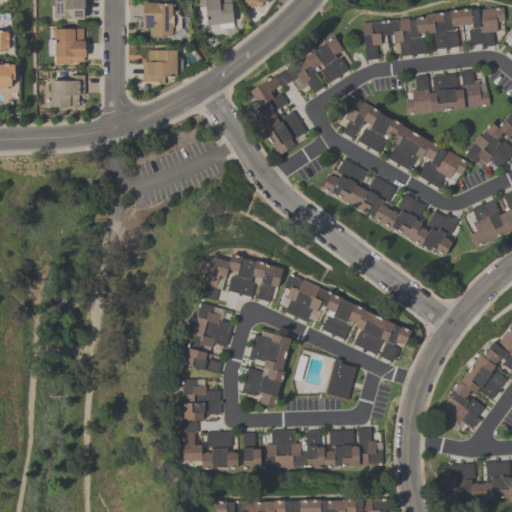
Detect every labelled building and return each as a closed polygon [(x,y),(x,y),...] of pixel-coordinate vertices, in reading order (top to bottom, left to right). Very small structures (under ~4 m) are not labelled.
[(83,0),(83,19),(67,19),(67,18),(53,18),(53,6),(48,6),(48,0),(83,0)] [(229,0),(232,22),(231,22),(232,27),(218,29),(218,24),(206,25),(204,6),(198,7),(197,0),(229,0)] [(259,7),(254,4),(251,8),(241,2),(241,0),(261,0),(263,1),(259,7)] [(171,3),(171,15),(172,15),(172,27),(171,27),(171,36),(148,36),(149,28),(141,28),(142,3),(171,3)] [(360,23),(383,20),(383,22),(384,21),(384,20),(407,18),(407,19),(414,18),(414,17),(424,16),(424,14),(448,12),(448,10),(469,8),(469,9),(477,9),(477,10),(501,7),(502,20),(495,20),(496,30),(491,31),(493,44),(481,46),(480,43),(468,44),(467,29),(471,29),(470,23),(450,25),(451,31),(455,31),(457,46),(433,49),(431,32),(416,34),(417,39),(420,38),(421,54),(399,56),(399,53),(393,54),(392,35),(379,36),(380,44),(375,45),(376,59),(364,60),(360,23)] [(511,57),(505,51),(511,44),(502,36),(511,24),(511,57)] [(82,28),(82,41),(84,41),(84,46),(84,57),(82,57),(82,62),(69,62),(69,64),(54,64),(54,56),(53,56),(53,28),(82,28)] [(0,31),(7,31),(7,33),(8,33),(8,50),(0,50),(0,31)] [(248,91),(324,42),(323,41),(332,35),(341,50),(333,55),(335,59),(339,57),(347,69),(327,83),(319,70),(322,68),(319,63),(317,64),(318,65),(314,67),(314,66),(311,68),(314,73),(316,72),(324,85),(312,92),(305,82),(301,84),(296,77),(291,81),(291,80),(281,87),(279,85),(271,90),(273,93),(270,95),(272,97),(280,91),(287,101),(277,108),(280,112),(276,114),(279,118),(291,111),(304,131),(290,140),(293,145),(277,155),(249,112),(258,106),(248,91)] [(141,84),(141,61),(146,61),(146,50),(176,50),(176,76),(163,76),(163,84),(141,84)] [(0,64),(13,64),(13,79),(11,79),(11,86),(4,86),(4,88),(0,88),(0,64)] [(488,105),(405,115),(403,101),(411,100),(410,91),(415,90),(413,77),(425,75),(427,93),(432,92),(430,76),(453,73),(455,89),(460,89),(458,71),(471,69),(472,82),(477,82),(478,92),(486,91),(488,105)] [(83,75),(83,107),(49,107),(49,80),(69,80),(69,75),(83,75)] [(466,162),(459,175),(458,174),(452,185),(442,179),(437,188),(416,175),(424,162),(427,164),(430,160),(422,155),(419,159),(415,156),(407,170),(386,158),(394,144),(389,141),(391,137),(384,132),(381,138),(384,140),(377,153),(356,141),(364,127),(366,124),(364,122),(364,121),(362,120),(351,138),(340,132),(347,121),(342,118),(347,110),(342,107),(350,94),(379,111),(378,112),(390,120),(391,118),(400,123),(400,124),(429,142),(430,140),(439,146),(438,147),(444,151),(445,149),(466,162)] [(511,131),(507,137),(501,132),(499,135),(500,135),(496,139),(496,138),(495,139),(499,143),(502,140),(511,149),(511,151),(497,168),(488,160),(484,163),(478,158),(474,163),(463,154),(464,153),(463,152),(470,143),(471,144),(473,143),(471,142),(477,135),(479,136),(483,130),(482,129),(489,121),(496,126),(502,119),(503,120),(511,109),(511,131)] [(319,188),(331,169),(335,172),(343,159),(364,171),(355,185),(364,190),(372,176),(394,188),(386,202),(391,204),(388,209),(391,211),(391,210),(393,211),(403,194),(424,206),(416,220),(421,223),(418,227),(421,228),(421,227),(423,228),(433,211),(444,217),(445,215),(456,221),(448,234),(444,232),(442,237),(443,238),(444,237),(448,240),(447,240),(450,242),(442,256),(433,251),(434,249),(428,246),(426,248),(419,245),(419,246),(410,241),(411,239),(390,227),(389,228),(371,218),(372,217),(330,192),(329,194),(319,188)] [(511,229),(474,248),(468,234),(475,231),(470,220),(474,218),(470,208),(481,203),(481,204),(492,199),(499,214),(508,210),(501,194),(511,190),(511,229)] [(211,256),(228,261),(230,253),(241,256),(240,257),(254,261),(255,260),(266,263),(265,264),(281,268),(276,287),(271,286),(267,301),(255,298),(261,278),(251,275),(249,281),(253,282),(249,297),(226,290),(230,276),(235,277),(236,271),(235,271),(234,272),(230,271),(230,269),(226,268),(220,290),(217,289),(213,300),(201,296),(204,285),(203,284),(211,256)] [(410,330),(403,345),(399,344),(395,342),(396,342),(394,341),(392,346),(395,347),(389,361),(378,356),(384,341),(380,339),(373,354),(351,344),(358,329),(354,327),(355,324),(346,320),(344,324),(348,326),(342,339),(320,329),(322,325),(319,324),(324,314),(324,315),(327,309),(323,307),(324,307),(318,304),(314,312),(310,310),(305,322),(283,312),(285,307),(277,304),(281,296),(284,298),(288,290),(282,287),(287,274),(301,280),(301,279),(318,287),(317,288),(340,298),(339,299),(352,305),(353,304),(363,308),(362,310),(399,326),(399,325),(410,330)] [(230,323),(224,346),(211,343),(210,347),(202,345),(200,351),(206,353),(204,357),(220,362),(216,375),(181,365),(187,347),(185,347),(194,316),(196,316),(200,302),(212,306),(210,312),(218,315),(217,319),(230,323)] [(434,416),(447,397),(446,396),(451,390),(450,389),(456,380),(458,382),(477,355),(479,356),(485,348),(485,349),(491,341),(495,344),(509,324),(511,326),(511,371),(500,363),(502,360),(498,358),(493,365),(494,366),(491,370),(503,379),(489,398),(479,391),(480,390),(478,388),(473,394),(468,390),(466,393),(467,393),(464,397),(463,398),(468,401),(470,398),(482,407),(475,417),(478,418),(471,428),(462,422),(455,431),(434,416)] [(254,334),(248,357),(253,359),(252,363),(262,365),(281,371),(289,339),(260,331),(259,336),(254,334)] [(332,362),(323,394),(345,400),(353,367),(332,362)] [(262,365),(281,371),(272,406),(258,403),(260,393),(256,391),(254,395),(240,391),(247,368),(260,372),(262,365)] [(182,419),(195,419),(201,419),(201,414),(217,413),(217,391),(204,391),(204,385),(203,385),(203,379),(182,379),(182,419)] [(182,419),(195,419),(195,431),(192,431),(192,445),(199,445),(200,453),(200,460),(182,460),(182,419)] [(357,428),(369,427),(370,441),(374,441),(374,450),(380,450),(381,463),(367,463),(367,453),(357,453),(357,447),(357,428)] [(270,430),(293,429),(293,444),(298,444),(298,451),(305,451),(306,467),(260,468),(260,452),(265,452),(264,444),(270,444),(270,430)] [(205,432),(229,431),(229,447),(226,447),(226,452),(235,452),(236,467),(200,468),(200,460),(200,453),(210,453),(210,446),(205,447),(205,432)] [(305,432),(317,431),(317,447),(322,447),(323,451),(323,467),(306,467),(305,451),(305,432)] [(327,431),(351,431),(351,447),(357,447),(357,453),(357,465),(333,466),(333,467),(323,467),(323,451),(332,451),(332,447),(328,447),(327,431)] [(241,433),(253,432),(253,449),(259,449),(259,468),(242,468),(241,433)] [(451,500),(450,491),(446,491),(445,479),(449,479),(448,464),(472,463),(473,478),(469,479),(470,484),(471,484),(471,483),(476,483),(482,483),(482,482),(487,482),(487,483),(489,482),(489,476),(485,477),(484,461),(496,460),(496,462),(508,461),(509,477),(511,477),(511,496),(498,497),(498,496),(491,497),(491,498),(451,500)] [(343,511),(343,501),(353,501),(353,500),(361,500),(361,499),(370,499),(370,500),(384,499),(384,511),(343,511)] [(272,501),(272,511),(309,511),(309,500),(272,501)] [(309,500),(309,511),(343,511),(343,501),(343,500),(309,500)] [(214,511),(214,501),(225,501),(225,502),(239,502),(239,511),(214,511)] [(239,502),(239,511),(272,511),(272,501),(239,502)]
